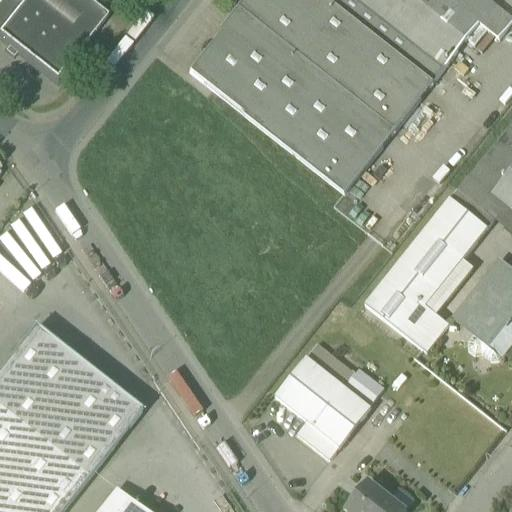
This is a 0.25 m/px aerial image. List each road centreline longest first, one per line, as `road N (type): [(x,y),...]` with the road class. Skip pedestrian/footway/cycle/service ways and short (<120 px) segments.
road 1 (unclassified): [(34,156),(277,511)]
road 2 (unknown): [(511,56),(373,218)]
road 3 (unclassified): [(34,156),(164,0)]
